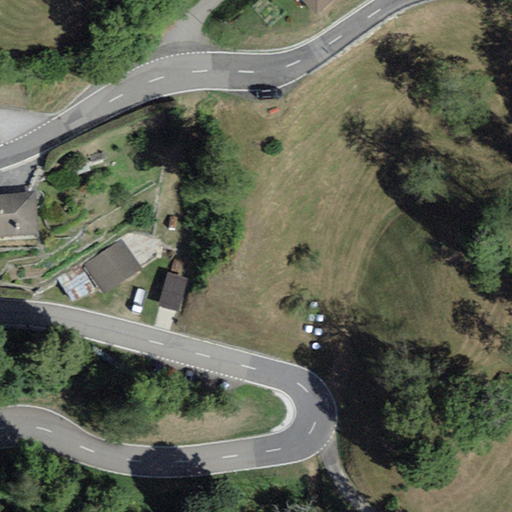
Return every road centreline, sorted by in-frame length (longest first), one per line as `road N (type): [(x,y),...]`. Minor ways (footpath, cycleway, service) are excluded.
road 1 (tertiary): [(0,312),(98,326),(280,375),(304,386),(316,407),(308,432),(286,447),(176,462),(113,458),(42,428),(0,427)]
road 2 (tertiary): [(396,0),(286,66),(154,80),(43,138)]
